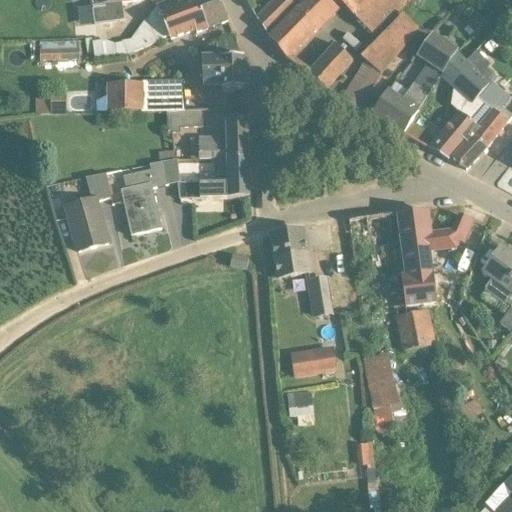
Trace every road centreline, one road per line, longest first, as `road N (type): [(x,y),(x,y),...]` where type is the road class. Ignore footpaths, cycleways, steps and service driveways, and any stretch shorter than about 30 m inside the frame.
road 1 (track): [(260,224),(281,511)]
road 2 (residential): [(0,341),(75,296),(260,224)]
road 3 (residential): [(459,188),(303,94),(258,55)]
road 4 (residential): [(260,224),(459,188)]
road 5 (residential): [(260,224),(258,55)]
